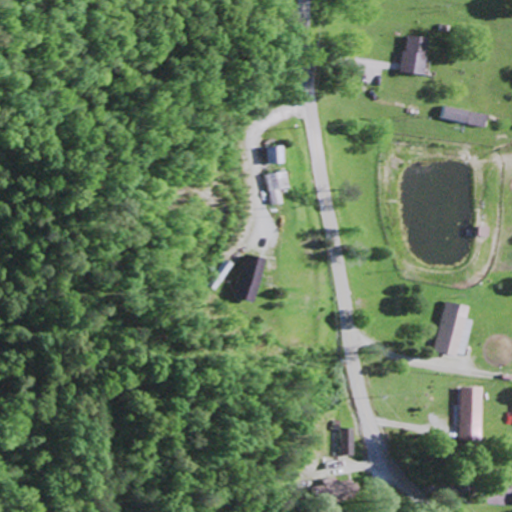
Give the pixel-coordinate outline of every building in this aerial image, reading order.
[(402,75),(424,76),(426,38),(403,37),(402,75)] [(487,114),(444,109),(442,121),(485,127),(487,114)] [(283,147),(268,148),(269,165),(283,165),(283,147)] [(268,175),(271,206),(282,205),(280,190),(288,190),(286,173),(268,175)] [(255,304),(265,260),(246,256),(235,299),(255,304)] [(473,320),(467,319),(470,306),(446,301),(436,351),(466,357),(473,320)] [(484,388),(463,387),(462,440),(483,441),(484,388)] [(356,455),(357,429),(344,428),(343,455),(356,455)] [(325,507),(358,498),(353,479),(339,483),(337,477),(324,480),(326,485),(319,487),(325,507)]
